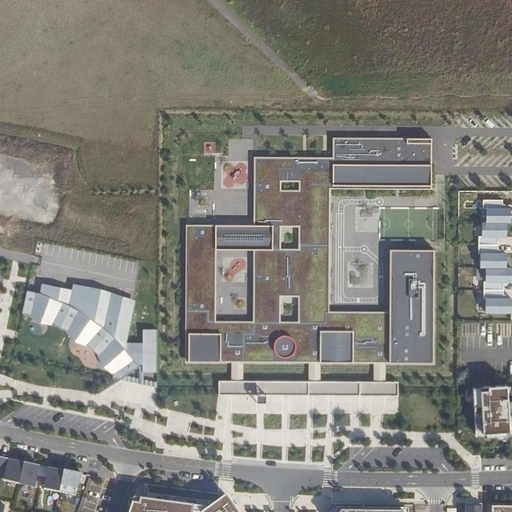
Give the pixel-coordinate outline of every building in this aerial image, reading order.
[(308,363),(320,363),(374,363),(385,363),(434,364),(434,251),(389,250),(389,310),(329,310),(329,188),(431,189),(431,139),(333,139),(333,158),(254,158),(254,224),(185,224),(185,363),(231,363),(243,363),(308,363)] [(10,159),(11,174),(23,173),(22,159),(10,159)] [(29,175),(42,175),(42,170),(35,170),(36,161),(30,161),(29,175)] [(485,209),(485,223),(506,223),(510,223),(510,208),(502,208),(502,201),(483,200),(483,209),(485,209)] [(433,209),(384,209),(384,240),(433,240),(433,209)] [(479,237),(478,245),(498,246),(498,238),(506,238),(506,223),(485,223),(481,223),(480,237),(479,237)] [(486,253),(486,268),(506,268),(506,253),(497,253),(498,246),(478,245),(478,253),(486,253)] [(484,282),(484,290),(503,290),(503,283),(511,283),(511,268),(506,268),(486,268),(485,282),(484,282)] [(124,349),(134,304),(106,298),(107,292),(92,288),(90,294),(79,292),(81,286),(73,284),(72,290),(42,284),(40,293),(27,290),(22,314),(33,317),(52,324),(66,331),(86,345),(98,356),(112,375),(112,378),(120,378),(139,367),(138,363),(143,363),(143,372),(157,372),(157,330),(143,330),(143,339),(124,349)] [(503,299),(503,290),(484,290),(483,299),(485,299),(485,313),(511,314),(511,299),(503,299)] [(308,382),(243,381),(243,363),(231,363),(231,381),(219,381),(219,388),(218,395),(397,397),(397,390),(397,382),(385,382),(385,363),(374,363),(374,382),(320,382),(320,363),(308,363),(308,382)] [(486,437),(511,435),(511,401),(507,401),(506,385),(472,388),(475,434),(486,434),(486,437)] [(34,488),(39,467),(0,457),(0,474),(4,475),(3,481),(34,488)] [(75,496),(82,475),(48,468),(44,490),(75,496)] [(237,511),(226,496),(208,508),(133,499),(128,511),(237,511)]
